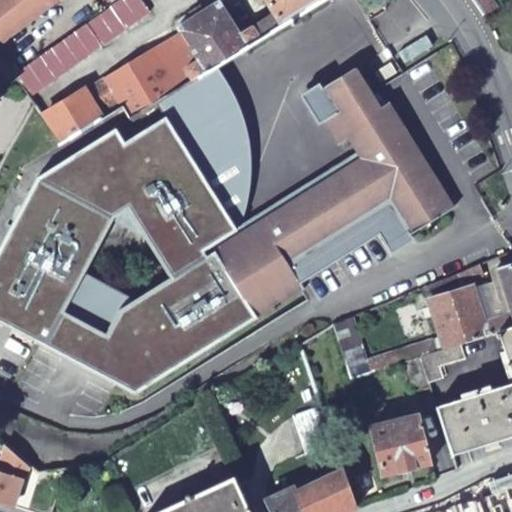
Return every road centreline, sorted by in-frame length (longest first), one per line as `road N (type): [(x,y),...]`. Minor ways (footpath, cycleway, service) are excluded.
road 1 (tertiary): [(448,0),(475,41),(511,138)]
road 2 (residential): [(511,469),(391,511)]
